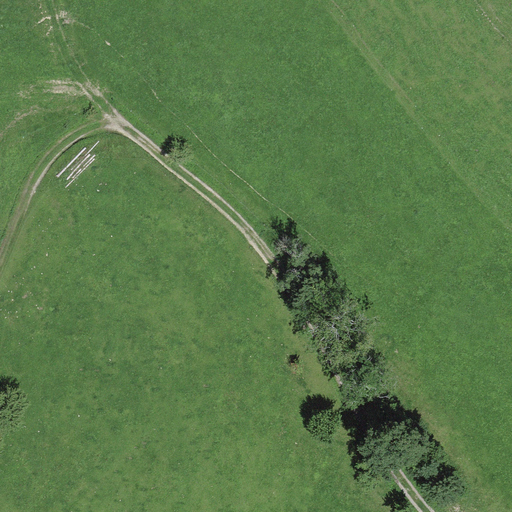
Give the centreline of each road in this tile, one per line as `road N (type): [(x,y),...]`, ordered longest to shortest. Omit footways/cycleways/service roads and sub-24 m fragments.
road 1 (track): [(427,511),(369,434),(270,255),(220,204),(118,126),(93,127),(41,170),(0,265)]
road 2 (track): [(118,126),(77,72),(52,0)]
